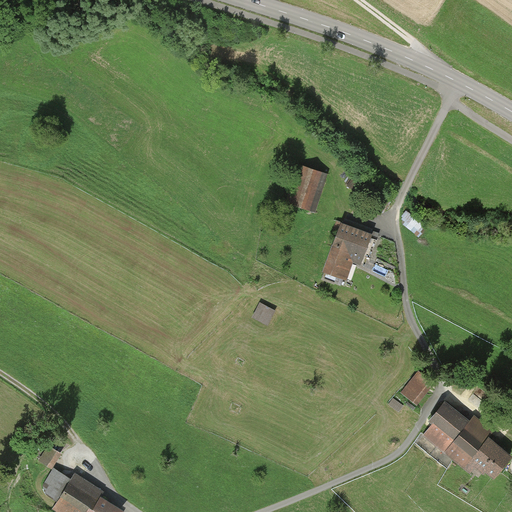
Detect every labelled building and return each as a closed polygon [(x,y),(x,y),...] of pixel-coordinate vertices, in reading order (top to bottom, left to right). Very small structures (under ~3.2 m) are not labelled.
[(292,193),(289,202),(316,210),(326,175),(303,168),(295,194),(292,193)] [(352,176),(344,187),(380,211),(388,200),(352,176)] [(419,226),(403,213),(398,219),(404,223),(403,225),(413,234),(419,226)] [(339,227),(323,273),(345,281),(351,263),(361,267),(371,238),(339,227)] [(456,240),(453,249),(458,251),(461,242),(456,240)] [(259,305),(251,318),(264,325),(271,312),(259,305)] [(417,370),(400,393),(416,404),(432,381),(417,370)] [(423,435),(444,453),(470,420),(445,400),(430,419),(434,422),(423,435)] [(390,401),(387,406),(397,412),(400,407),(390,401)] [(470,420),(444,453),(461,466),(485,435),(490,429),(473,416),(470,420)] [(485,435),(461,466),(477,478),(484,469),(494,477),(511,456),(485,435)] [(45,446),(37,458),(50,466),(57,453),(45,446)] [(58,502),(71,481),(53,469),(39,490),(58,502)] [(100,489),(75,474),(71,481),(58,502),(54,507),(61,511),(121,511),(122,511),(99,496),(98,499),(94,497),(100,489)]
